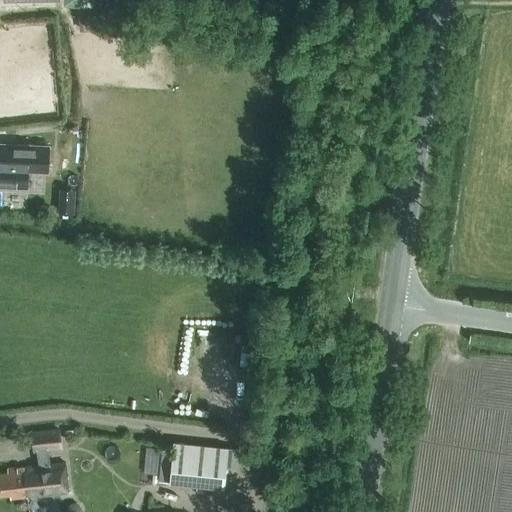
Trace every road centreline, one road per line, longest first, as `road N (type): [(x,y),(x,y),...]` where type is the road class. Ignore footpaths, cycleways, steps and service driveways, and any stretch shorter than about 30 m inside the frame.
road 1 (secondary): [(360,511),(432,0)]
road 2 (track): [(0,420),(58,413),(241,437)]
